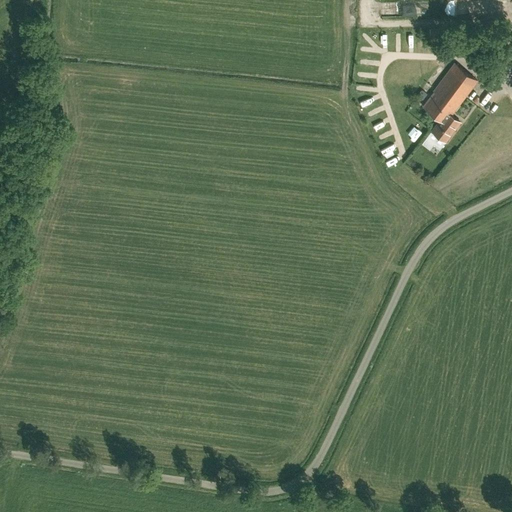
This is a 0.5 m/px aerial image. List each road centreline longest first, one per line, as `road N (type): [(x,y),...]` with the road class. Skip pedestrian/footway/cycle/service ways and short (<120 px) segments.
road 1 (unclassified): [(511,191),(422,246),(313,465),(294,485),(248,491),(0,452)]
road 2 (track): [(405,274),(362,224),(344,84),(348,0)]
